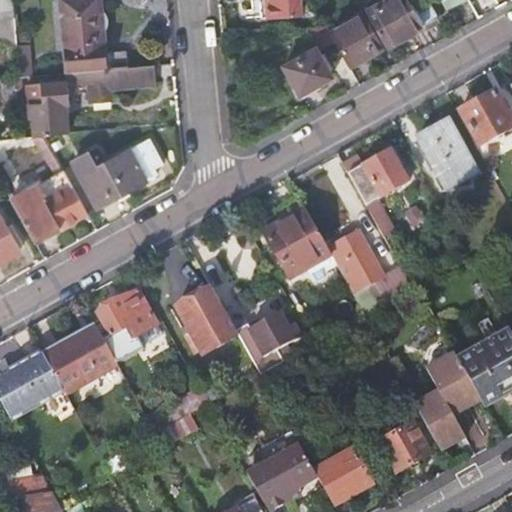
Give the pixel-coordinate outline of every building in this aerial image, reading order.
[(0,0),(0,19),(14,18),(12,0),(0,0)] [(100,0),(61,0),(67,73),(91,70),(128,67),(125,49),(105,52),(100,0)] [(269,18),(266,0),(252,0),(254,19),(269,18)] [(266,0),(269,18),(301,15),(299,0),(266,0)] [(387,46),(423,25),(409,0),(384,0),(367,10),(387,46)] [(426,0),(409,0),(423,25),(437,17),(426,0)] [(442,0),(448,10),(466,0),(442,0)] [(364,15),(334,32),(353,66),(368,57),(366,52),(381,43),(364,15)] [(14,18),(0,19),(0,44),(16,42),(14,18)] [(326,25),(313,27),(320,43),(333,37),(326,25)] [(27,45),(17,46),(20,78),(30,76),(27,45)] [(317,49),(286,66),(301,95),(332,77),(317,49)] [(128,67),(91,70),(93,100),(111,98),(110,87),(155,84),(153,64),(128,67)] [(22,104),(20,78),(3,79),(6,106),(22,104)] [(34,115),(36,137),(44,136),(67,134),(65,103),(67,103),(65,83),(29,86),(31,115),(34,115)] [(511,120),(495,90),(461,111),(480,145),(511,127),(511,120)] [(479,171),(450,119),(420,136),(449,187),(479,171)] [(12,200),(35,241),(88,213),(44,136),(36,137),(33,137),(56,175),(12,200)] [(73,162),(81,177),(95,169),(98,175),(85,183),(98,207),(145,182),(145,180),(156,174),(153,169),(162,163),(148,139),(97,168),(88,154),(73,162)] [(360,158),(345,166),(385,238),(395,232),(378,200),(410,180),(392,150),(364,165),(360,158)] [(81,177),(85,183),(98,175),(95,169),(81,177)] [(327,249),(300,198),(275,212),(281,221),(263,231),(290,278),(331,256),(327,249)] [(0,262),(20,251),(0,215),(0,262)] [(331,256),(345,280),(348,279),(356,293),(382,277),(357,232),(327,249),(331,256)] [(375,295),(382,307),(414,289),(402,268),(388,276),(393,285),(375,295)] [(236,332),(212,288),(177,307),(204,355),(238,336),(236,332)] [(159,326),(140,291),(98,314),(111,338),(125,330),(131,340),(137,337),(159,326)] [(260,375),(284,362),(277,350),(300,336),(294,324),(288,327),(279,313),(250,330),(248,325),(236,332),(238,336),(253,361),(260,375)] [(43,355),(66,396),(118,366),(96,325),(43,355)] [(159,326),(137,337),(142,347),(163,335),(159,326)] [(484,405),(511,389),(511,333),(510,330),(459,359),(479,396),(480,399),(484,405)] [(0,345),(0,371),(2,374),(15,363),(1,345),(0,345)] [(439,448),(441,451),(466,436),(455,414),(469,405),(467,402),(479,396),(459,359),(455,352),(426,368),(437,389),(414,403),(416,407),(439,448)] [(0,378),(0,399),(11,419),(45,400),(49,407),(67,397),(66,396),(43,355),(43,354),(0,378)] [(201,391),(208,404),(260,375),(253,361),(201,391)] [(199,388),(147,417),(156,434),(175,423),(190,414),(208,404),(201,391),(199,388)] [(439,448),(416,407),(407,412),(413,423),(385,438),(383,434),(377,437),(397,471),(439,448)] [(175,423),(183,436),(198,428),(190,414),(175,423)] [(175,423),(156,434),(163,447),(183,436),(175,423)] [(314,470),(300,445),(258,468),(247,474),(267,511),(269,511),(289,501),(285,495),(298,487),(317,476),(314,470)] [(314,470),(317,476),(334,505),(372,483),(353,449),(314,470)] [(104,463),(82,475),(93,493),(114,481),(104,463)] [(24,495),(27,511),(62,511),(51,492),(42,475),(8,480),(10,496),(24,495)] [(72,481),(51,492),(62,511),(66,511),(74,507),(69,496),(77,491),(72,481)] [(285,495),(289,501),(301,494),(298,487),(285,495)] [(255,499),(237,509),(238,511),(257,511),(262,510),(255,499)]
